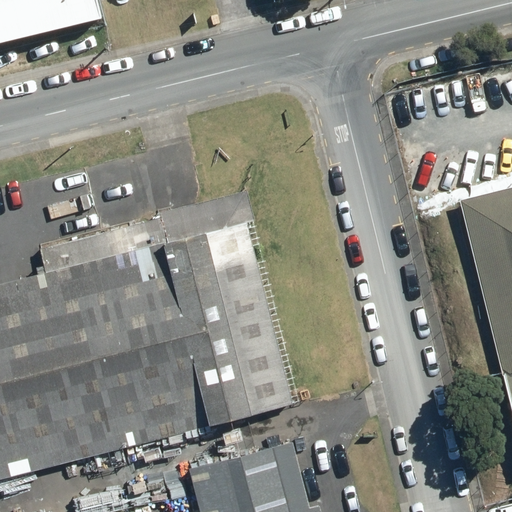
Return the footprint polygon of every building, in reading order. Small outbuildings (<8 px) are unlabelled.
[(96,0),(30,0),(36,25),(99,10),(96,0)] [(511,184),(458,199),(511,404),(511,184)] [(0,284),(0,477),(298,400),(250,220),(169,241),(162,217),(41,249),(47,272),(0,284)] [(314,511),(297,439),(188,464),(198,508),(181,511),(314,511)] [(91,511),(88,494),(58,499),(60,511),(91,511)]
